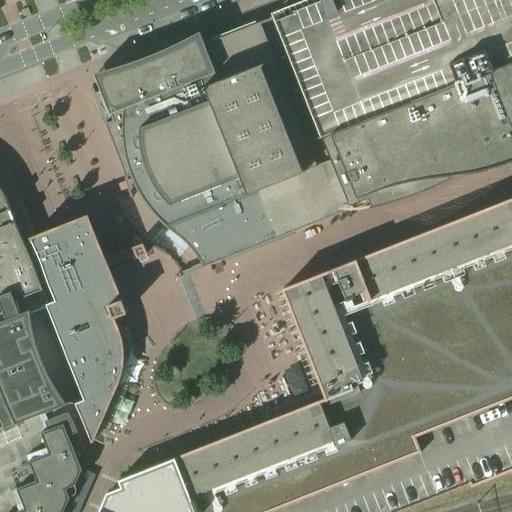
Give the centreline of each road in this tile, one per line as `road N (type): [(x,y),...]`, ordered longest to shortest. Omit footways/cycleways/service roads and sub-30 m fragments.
road 1 (unknown): [(447,0),(456,33),(421,57),(345,78),(324,54)]
road 2 (unclassified): [(0,70),(173,0)]
